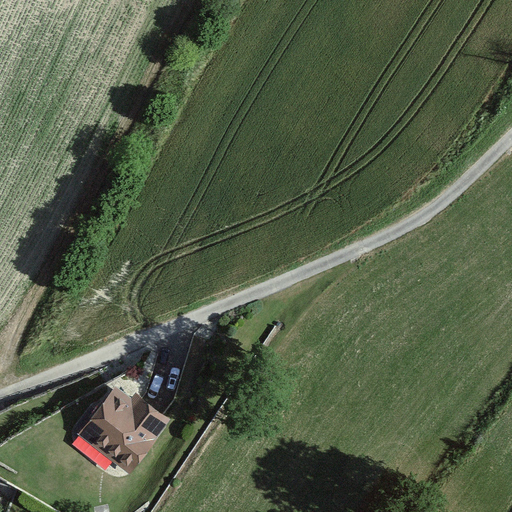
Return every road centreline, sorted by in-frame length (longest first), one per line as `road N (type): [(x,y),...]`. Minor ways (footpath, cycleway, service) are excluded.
road 1 (unclassified): [(0,397),(295,281)]
road 2 (track): [(295,281),(418,223),(481,179),(511,143)]
